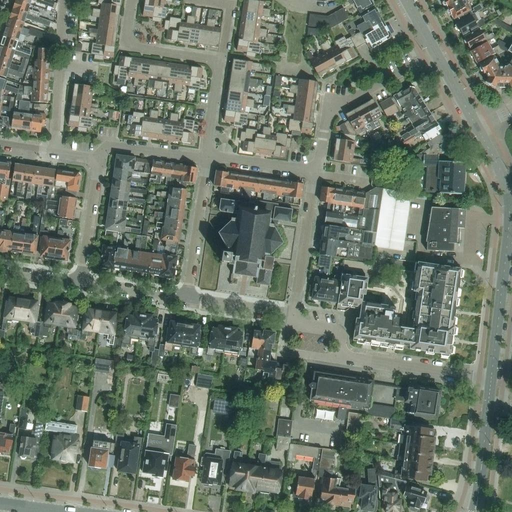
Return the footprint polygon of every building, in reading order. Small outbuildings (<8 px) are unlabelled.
[(30,5),(16,0),(15,0),(13,6),(13,7),(12,9),(29,15),(28,17),(30,17),(31,13),(28,12),(30,5)] [(57,4),(51,2),(45,0),(16,0),(30,5),(31,1),(55,9),(57,4)] [(250,0),(243,0),(242,10),(269,14),(270,10),(262,9),(263,2),(250,0)] [(351,5),(354,3),(360,13),(373,5),(372,4),(373,2),(371,0),(348,0),(351,5)] [(458,0),(446,7),(447,9),(446,11),(448,13),(450,13),(450,15),(451,15),(453,19),(457,17),(458,19),(456,20),(457,21),(458,20),(462,18),(463,19),(477,12),(482,9),(479,5),(472,9),(473,11),(471,12),(470,10),(467,5),(468,2),(466,0),(458,0)] [(101,4),(100,10),(92,9),(92,13),(119,17),(120,7),(101,4)] [(151,21),(151,22),(161,23),(161,18),(165,19),(166,8),(163,7),(163,8),(144,5),(142,16),(154,18),(153,21),(151,21)] [(375,9),(374,7),(361,15),(365,23),(357,27),(360,32),(361,34),(383,22),(378,14),(379,12),(377,9),(375,9)] [(349,18),(343,8),(342,9),(338,11),(337,11),(343,22),(349,18)] [(25,19),(44,25),(49,27),(50,22),(33,16),(34,14),(31,13),(30,17),(28,17),(29,15),(12,9),(12,11),(11,11),(9,18),(24,23),(25,19)] [(269,14),(242,10),(241,20),(260,23),(261,17),(269,18),(269,14)] [(343,22),(337,11),(337,12),(333,14),(332,14),(338,24),(343,22)] [(457,30),(459,30),(462,35),(477,27),(478,29),(485,25),(482,19),(481,19),(477,12),(463,19),(456,24),(456,25),(456,27),(457,30)] [(119,17),(92,13),(91,17),(99,18),(98,24),(117,27),(119,17)] [(338,24),(332,14),(331,14),(331,15),(327,17),(330,29),(338,24)] [(177,42),(187,43),(191,16),(187,16),(186,24),(180,23),(177,42)] [(187,43),(197,45),(200,26),(194,25),(195,17),(191,16),(187,43)] [(330,29),(327,17),(326,16),(326,17),(322,17),(322,16),(320,28),(330,29)] [(163,30),(164,30),(164,28),(168,28),(166,40),(177,42),(180,23),(181,19),(170,17),(169,21),(165,20),(163,30)] [(24,23),(9,18),(7,25),(6,28),(23,34),(22,35),(24,36),(25,32),(28,33),(28,35),(35,38),(35,37),(42,39),(44,33),(29,28),(29,30),(22,28),(24,23)] [(206,27),(200,26),(197,45),(207,46),(211,20),(207,19),(206,27)] [(220,29),(214,28),(215,20),(211,20),(207,46),(218,48),(220,29)] [(260,23),(241,20),(239,30),(266,34),(267,30),(259,29),(260,23)] [(366,43),(370,50),(378,45),(378,44),(389,38),(390,35),(383,22),(361,34),(366,42),(366,43)] [(117,27),(98,24),(98,30),(90,29),(89,33),(116,37),(117,27)] [(486,42),(494,38),(497,36),(501,29),(498,27),(496,31),(491,34),(487,36),(485,32),(481,34),(478,29),(468,35),(463,37),(464,39),(464,41),(465,43),(467,44),(470,49),(485,40),(486,42)] [(23,34),(6,28),(6,29),(5,29),(5,30),(3,36),(18,41),(20,35),(22,35),(23,34)] [(266,34),(239,30),(238,40),(257,43),(257,42),(258,37),(266,38),(266,34)] [(355,35),(360,46),(366,43),(366,42),(361,34),(360,32),(355,35)] [(116,37),(89,33),(88,37),(96,38),(96,44),(92,43),(92,44),(115,47),(116,37)] [(355,35),(349,38),(353,44),(355,49),(360,46),(355,35)] [(0,46),(29,56),(31,51),(22,48),(24,43),(18,41),(3,36),(1,43),(0,46)] [(344,37),(334,42),(336,46),(336,45),(345,62),(355,57),(349,46),(351,46),(353,44),(349,38),(346,40),(344,37)] [(257,43),(238,40),(236,51),(248,52),(247,56),(245,56),(255,58),(255,53),(259,54),(261,43),(257,42),(257,43)] [(511,44),(510,47),(498,40),(496,44),(498,46),(499,48),(504,51),(507,53),(508,51),(511,53),(511,44)] [(336,45),(336,46),(331,48),(327,41),(324,43),(323,43),(337,67),(345,62),(336,45)] [(496,53),(497,55),(498,54),(504,51),(499,48),(498,46),(491,50),(486,42),(471,51),(472,53),(471,54),(473,57),(474,57),(477,63),(482,60),(496,53)] [(324,52),(318,55),(328,72),(337,67),(323,43),(320,45),(324,52)] [(92,44),(90,54),(94,55),(93,59),(103,61),(103,60),(100,60),(101,56),(113,58),(115,47),(92,44)] [(391,51),(388,44),(379,49),(383,56),(391,51)] [(0,55),(12,59),(13,55),(23,58),(21,63),(27,65),(28,60),(29,56),(0,46),(0,55)] [(37,61),(48,61),(49,49),(44,49),(44,47),(44,46),(37,46),(37,49),(38,49),(37,60),(37,61)] [(328,72),(318,55),(313,58),(309,51),(306,53),(310,60),(309,60),(318,77),(328,72)] [(485,73),(486,75),(488,78),(485,82),(494,87),(496,83),(497,83),(499,87),(503,88),(506,88),(507,83),(509,83),(511,88),(511,86),(511,56),(507,53),(504,51),(498,54),(501,60),(499,60),(497,62),(494,56),(483,63),(479,65),(480,67),(479,69),(480,72),(482,72),(483,74),(485,73)] [(12,59),(0,55),(0,65),(24,74),(27,65),(21,63),(20,67),(10,64),(12,59)] [(128,77),(131,58),(120,57),(118,68),(114,68),(115,66),(114,66),(113,75),(117,75),(117,79),(128,81),(128,77)] [(128,77),(134,78),(133,86),(137,86),(141,60),(131,58),(128,77)] [(251,62),(232,59),(231,70),(250,73),(251,67),(259,68),(259,64),(251,63),(251,62)] [(48,72),(48,61),(37,61),(37,60),(33,60),(33,66),(28,66),(27,70),(48,72)] [(141,60),(137,86),(141,87),(142,79),(148,80),(151,61),(141,60)] [(151,61),(148,80),(154,81),(153,89),(157,89),(161,63),(151,61)] [(161,63),(157,89),(161,90),(162,82),(168,83),(171,64),(161,63)] [(171,64),(168,83),(174,84),(173,92),(177,92),(181,66),(171,64)] [(0,76),(5,78),(7,73),(22,79),(24,74),(0,65),(0,76)] [(181,66),(177,92),(181,93),(182,85),(188,86),(191,67),(181,66)] [(187,90),(198,91),(199,91),(199,87),(204,88),(205,79),(204,79),(204,81),(200,80),(202,69),(191,67),(188,86),(187,90)] [(47,82),(48,72),(27,70),(25,75),(32,75),(32,81),(47,82)] [(250,73),(231,70),(229,80),(256,84),(257,80),(249,79),(250,73)] [(5,86),(7,81),(0,78),(0,89),(4,90),(17,95),(18,90),(5,86)] [(299,79),(299,80),(298,86),(290,85),(289,89),(316,93),(318,82),(299,79)] [(256,84),(229,80),(228,90),(247,93),(248,87),(256,88),(256,84)] [(23,91),(47,92),(47,82),(32,81),(31,87),(23,87),(23,91)] [(72,95),(91,98),(92,92),(100,93),(101,89),(93,87),(74,84),(72,95)] [(23,87),(23,86),(19,85),(18,90),(17,95),(15,100),(21,100),(21,96),(23,96),(23,95),(23,91),(23,87)] [(409,87),(393,97),(399,107),(402,105),(404,108),(405,109),(411,105),(409,101),(418,95),(413,88),(410,87),(409,87)] [(4,90),(0,89),(0,99),(2,100),(2,101),(9,101),(10,101),(13,102),(13,98),(3,96),(4,90)] [(316,93),(289,89),(289,93),(297,94),(296,100),(315,103),(316,93)] [(228,90),(226,100),(253,104),(254,100),(246,99),(247,93),(228,90)] [(30,102),(41,103),(45,103),(46,103),(47,92),(23,91),(23,95),(31,96),(30,102)] [(91,98),(72,95),(71,105),(98,109),(98,105),(90,104),(91,98)] [(405,109),(403,111),(404,113),(404,114),(407,118),(416,112),(414,109),(423,103),(418,95),(409,101),(411,105),(405,109)] [(390,98),(384,101),(392,114),(397,111),(390,98)] [(373,99),(363,105),(376,128),(380,126),(376,119),(382,116),(373,99)] [(226,100),(225,110),(244,113),(245,107),(253,108),(253,104),(226,100)] [(282,108),(286,109),(313,113),(315,103),(296,100),(295,106),(283,104),(282,108)] [(4,107),(4,111),(11,112),(12,106),(13,102),(10,101),(9,106),(9,108),(4,107)] [(13,112),(11,127),(20,129),(24,102),(19,101),(17,113),(13,112)] [(392,114),(384,101),(379,104),(387,117),(392,114)] [(28,114),(29,104),(30,102),(24,102),(20,129),(30,130),(32,115),(28,114)] [(409,122),(411,124),(429,112),(423,103),(414,109),(416,112),(407,118),(407,119),(405,120),(407,123),(409,122)] [(98,109),(71,105),(69,115),(88,117),(89,112),(97,113),(98,109)] [(365,130),(373,130),(376,128),(363,105),(354,109),(365,130)] [(313,113),(286,109),(286,113),(294,114),(293,120),(312,123),(313,113)] [(343,124),(339,126),(343,134),(355,136),(356,135),(365,130),(354,109),(345,115),(348,121),(343,124)] [(143,117),(140,136),(150,138),(154,111),(150,110),(149,118),(143,117)] [(225,110),(223,121),(235,123),(235,127),(233,126),(233,127),(235,127),(241,128),(242,128),(242,124),(246,124),(248,113),(244,113),(225,110)] [(154,111),(150,138),(160,139),(163,120),(157,119),(158,112),(154,111)] [(129,135),(140,136),(143,117),(144,114),(133,112),(132,116),(128,115),(127,124),(127,122),(131,123),(129,135)] [(414,129),(408,133),(410,137),(413,135),(435,122),(429,112),(411,124),(414,128),(414,129)] [(163,120),(160,139),(170,141),(174,114),(170,113),(169,121),(163,120)] [(45,115),(42,114),(39,114),(38,116),(32,115),(30,130),(40,132),(41,125),(43,125),(43,126),(44,126),(45,115)] [(174,114),(170,141),(180,142),(183,123),(177,122),(178,114),(174,114)] [(90,129),(92,118),(88,117),(69,115),(68,126),(80,127),(79,131),(77,131),(77,132),(86,133),(87,128),(90,129)] [(194,121),(183,119),(183,123),(180,142),(191,144),(193,132),(197,133),(197,135),(198,125),(194,125),(194,121)] [(291,135),(300,137),(300,136),(298,136),(298,132),(310,134),(312,123),(293,120),(289,119),(288,130),(291,131),(291,135)] [(435,122),(413,135),(415,138),(421,134),(426,142),(442,132),(439,128),(436,123),(435,122)] [(262,135),(256,134),(255,134),(253,153),(263,154),(267,128),(263,127),(262,135)] [(271,128),(267,128),(263,154),(273,156),(276,137),(275,137),(270,136),(271,128)] [(242,151),(253,153),(255,134),(256,134),(257,130),(245,129),(245,132),(241,132),(239,141),(240,141),(240,139),(244,140),(242,151)] [(378,132),(371,135),(375,142),(381,138),(378,132)] [(407,132),(401,136),(404,141),(410,137),(408,133),(407,132)] [(430,148),(425,151),(427,155),(438,155),(447,154),(452,153),(449,148),(450,145),(450,144),(442,132),(426,142),(430,148)] [(289,148),(291,139),(286,138),(287,135),(276,133),(275,137),(276,137),(273,156),(284,157),(285,146),(289,146),(289,148)] [(336,139),(334,150),(353,152),(355,136),(343,134),(343,140),(336,139)] [(404,141),(402,142),(404,145),(415,138),(413,135),(410,137),(404,141)] [(394,145),(393,145),(390,145),(388,144),(372,142),(370,156),(381,156),(393,155),(393,150),(394,145)] [(353,152),(334,150),(332,160),(351,163),(351,162),(359,164),(360,160),(352,158),(353,152)] [(145,161),(137,159),(125,158),(126,156),(117,155),(117,157),(116,157),(115,162),(116,162),(115,168),(114,168),(114,170),(133,173),(133,172),(144,174),(145,161)] [(423,155),(422,167),(428,168),(427,191),(439,192),(439,194),(440,194),(462,195),(463,195),(464,163),(465,163),(464,163),(442,162),(442,161),(441,161),(438,161),(438,155),(427,155),(423,155)] [(152,162),(145,161),(144,174),(150,175),(152,162)] [(150,180),(149,182),(159,184),(160,181),(160,177),(162,163),(158,162),(157,161),(155,161),(154,162),(152,162),(150,175),(150,176),(156,176),(155,180),(150,179),(150,180)] [(0,202),(6,203),(10,180),(8,180),(10,164),(0,162),(0,202)] [(160,177),(166,178),(165,185),(169,185),(170,179),(172,164),(168,164),(167,163),(165,162),(164,163),(162,163),(160,177)] [(14,164),(13,169),(11,182),(17,183),(15,197),(20,198),(22,183),(25,166),(21,165),(20,164),(17,164),(16,165),(14,164)] [(172,164),(170,179),(176,179),(174,188),(174,189),(179,189),(182,166),(178,165),(177,164),(175,164),(174,165),(172,164)] [(25,166),(22,183),(28,184),(25,198),(30,199),(32,185),(35,168),(31,167),(30,166),(27,165),(26,166),(25,166)] [(182,166),(179,189),(185,190),(186,182),(194,184),(196,168),(196,167),(186,166),(185,167),(182,166)] [(32,185),(37,186),(35,200),(40,201),(41,196),(42,186),(45,169),(41,169),(40,167),(37,167),(36,168),(35,168),(32,185)] [(45,169),(42,186),(47,187),(46,194),(47,194),(51,195),(55,171),(51,170),(50,169),(47,168),(46,169),(45,169)] [(57,171),(56,176),(54,188),(64,189),(66,172),(62,172),(61,171),(59,170),(58,171),(57,171)] [(112,179),(112,180),(130,183),(142,185),(143,179),(131,177),(131,173),(133,174),(133,173),(114,170),(113,176),(114,176),(113,179),(112,179)] [(216,170),(214,186),(221,187),(220,193),(224,194),(227,173),(225,172),(225,171),(216,170)] [(72,173),(66,172),(64,189),(65,189),(64,197),(70,198),(75,198),(76,198),(77,191),(77,189),(78,188),(78,185),(78,184),(78,182),(79,182),(80,176),(78,173),(72,172),(72,173)] [(227,173),(224,194),(228,194),(229,189),(235,190),(238,173),(230,172),(230,173),(227,173)] [(238,173),(235,190),(242,191),(241,197),(245,197),(248,176),(246,176),(246,175),(238,173)] [(248,176),(245,197),(249,198),(250,192),(257,193),(259,177),(251,175),(251,176),(248,176)] [(259,177),(257,193),(263,194),(262,200),(267,201),(270,179),(268,179),(268,178),(259,177)] [(270,179),(267,201),(271,201),(272,195),(278,196),(281,180),(273,179),(273,180),(270,179)] [(146,195),(146,190),(129,188),(130,183),(112,180),(111,186),(112,186),(112,189),(111,189),(111,190),(129,192),(146,195)] [(283,203),(288,204),(292,182),(289,182),(289,181),(281,180),(278,196),(284,197),(283,203)] [(293,204),(293,202),(294,198),(300,199),(303,183),(294,182),(294,183),(292,182),(288,204),(293,204)] [(326,210),(331,210),(334,188),(333,189),(331,189),(332,188),(322,186),(320,202),(327,203),(326,210)] [(160,197),(167,199),(185,201),(185,200),(184,200),(185,198),(186,198),(187,190),(185,190),(179,189),(174,189),(174,188),(169,187),(169,188),(168,193),(160,192),(160,193),(160,197)] [(357,216),(355,230),(376,233),(382,189),(382,188),(377,187),(373,189),(366,193),(365,193),(362,217),(357,216)] [(340,214),(344,190),(341,190),(342,189),(334,188),(331,210),(331,212),(332,212),(336,213),(340,214)] [(127,202),(144,204),(145,201),(128,198),(129,192),(111,190),(110,196),(111,196),(110,199),(109,199),(127,202)] [(345,206),(351,207),(353,191),(346,190),(346,191),(344,190),(340,214),(344,214),(345,206)] [(363,192),(355,191),(353,207),(359,208),(357,216),(362,217),(365,193),(363,193),(363,192)] [(47,194),(46,196),(45,203),(45,204),(74,209),(75,205),(76,204),(76,201),(76,200),(76,198),(75,198),(70,198),(64,197),(59,196),(58,203),(50,201),(51,195),(47,194)] [(130,213),(142,215),(143,210),(126,207),(127,202),(109,199),(108,206),(109,206),(109,209),(108,208),(108,209),(130,213)] [(158,207),(166,209),(183,211),(184,211),(184,210),(183,210),(183,208),(184,208),(185,201),(167,199),(166,203),(159,202),(159,203),(158,207)] [(278,221),(290,223),(290,222),(292,210),(292,209),(276,207),(276,205),(277,205),(277,204),(255,201),(254,207),(253,207),(253,211),(249,210),(249,208),(248,207),(248,208),(245,208),(246,203),(237,201),(220,199),(218,210),(220,212),(229,213),(228,216),(228,218),(231,219),(230,221),(218,233),(226,248),(226,250),(222,250),(222,253),(220,261),(220,262),(222,263),(222,262),(228,263),(228,265),(232,265),(231,274),(233,275),(244,276),(257,278),(256,284),(269,286),(273,260),(273,258),(270,257),(270,255),(283,243),(274,227),(275,225),(277,226),(278,223),(278,221)] [(74,214),(74,213),(74,209),(45,204),(45,209),(57,211),(56,217),(72,219),(73,218),(74,217),(74,214)] [(465,210),(430,207),(425,242),(427,242),(426,250),(453,252),(454,244),(456,244),(456,243),(455,243),(455,239),(458,238),(458,234),(456,233),(456,228),(464,229),(464,228),(465,210)] [(137,215),(136,220),(125,218),(126,212),(130,213),(108,209),(107,215),(108,215),(107,218),(106,218),(106,219),(124,221),(141,224),(142,216),(137,215)] [(157,218),(164,219),(182,221),(181,221),(181,218),(182,219),(183,211),(166,209),(165,214),(157,213),(157,218)] [(340,226),(340,227),(355,230),(357,216),(344,214),(340,214),(336,213),(332,212),(331,212),(326,212),(325,216),(324,217),(323,220),(324,222),(324,223),(340,226)] [(34,255),(39,224),(40,217),(34,216),(33,225),(31,225),(30,232),(25,231),(22,253),(31,255),(31,253),(33,254),(33,255),(34,255)] [(106,225),(106,229),(140,234),(140,230),(123,227),(124,221),(106,219),(105,225),(106,225)] [(155,228),(161,229),(180,232),(180,231),(180,229),(181,229),(182,221),(164,219),(163,224),(156,223),(155,228)] [(9,252),(10,252),(13,232),(14,223),(9,222),(8,231),(1,230),(0,236),(0,251),(6,253),(6,251),(7,251),(7,250),(9,250),(9,252)] [(20,233),(13,232),(10,252),(19,253),(19,251),(21,252),(21,253),(22,253),(25,231),(26,225),(21,224),(20,233)] [(322,236),(322,239),(374,246),(376,233),(355,230),(340,227),(324,225),(322,236)] [(56,238),(48,237),(48,232),(43,231),(44,226),(40,226),(38,237),(41,237),(39,247),(39,252),(41,252),(41,258),(54,260),(53,259),(56,238)] [(154,236),(154,239),(160,239),(166,240),(178,242),(178,239),(179,239),(180,232),(161,229),(161,234),(154,233),(154,236)] [(56,238),(53,259),(54,260),(55,260),(55,258),(58,259),(57,260),(67,262),(70,240),(62,239),(63,232),(57,231),(56,238)] [(115,249),(118,233),(118,232),(106,231),(105,237),(112,238),(110,248),(103,247),(104,245),(102,245),(99,268),(109,269),(109,268),(112,268),(115,249)] [(130,235),(124,234),(122,250),(115,249),(112,268),(121,270),(121,269),(123,269),(123,270),(124,270),(127,250),(130,235)] [(141,237),(141,240),(136,272),(137,272),(137,271),(140,272),(139,273),(148,274),(151,254),(144,253),(146,237),(141,237)] [(134,251),(127,250),(124,270),(133,272),(133,271),(136,271),(135,272),(136,272),(141,240),(136,239),(134,251)] [(319,255),(331,257),(371,262),(374,247),(374,246),(322,239),(319,255)] [(151,254),(148,274),(149,274),(149,273),(152,273),(151,274),(160,276),(163,256),(156,255),(158,241),(153,240),(151,254)] [(178,242),(166,240),(165,242),(163,256),(160,276),(164,276),(163,277),(173,279),(177,257),(176,256),(177,248),(178,242)] [(324,301),(328,278),(331,257),(319,255),(318,266),(323,266),(322,278),(314,276),(312,288),(314,289),(312,299),(321,301),(321,299),(323,299),(323,301),(324,301)] [(342,268),(342,270),(347,270),(347,268),(367,270),(371,267),(372,264),(343,260),(342,268)] [(412,292),(419,293),(419,292),(456,298),(456,297),(458,297),(459,289),(457,289),(459,278),(461,278),(462,270),(460,270),(460,268),(417,262),(417,264),(418,264),(418,268),(417,271),(415,271),(414,283),(416,283),(415,290),(413,290),(412,292)] [(365,295),(365,294),(367,278),(356,276),(357,272),(352,271),(351,275),(341,274),(336,310),(345,311),(349,309),(349,306),(355,307),(359,307),(360,307),(361,302),(362,295),(365,295)] [(338,280),(340,280),(341,277),(334,276),(333,279),(328,278),(324,301),(332,302),(332,301),(334,301),(334,303),(335,303),(338,280)] [(419,292),(419,293),(418,300),(416,300),(414,312),(416,312),(415,319),(415,321),(454,326),(455,318),(453,317),(455,306),(457,307),(458,299),(456,298),(419,292)] [(1,329),(6,329),(7,322),(11,323),(11,321),(19,322),(23,297),(15,296),(14,296),(14,298),(9,297),(8,302),(6,301),(1,329)] [(31,299),(23,297),(19,322),(28,324),(27,329),(30,329),(29,334),(33,334),(33,337),(38,338),(40,323),(36,322),(38,306),(38,307),(35,306),(36,302),(31,301),(31,299)] [(51,326),(59,328),(62,303),(54,302),(54,305),(48,304),(45,323),(41,322),(40,323),(38,338),(38,339),(41,339),(41,337),(47,337),(48,329),(50,329),(51,326)] [(379,345),(385,305),(361,302),(360,307),(359,307),(360,307),(358,319),(355,318),(352,341),(356,341),(356,343),(364,345),(364,343),(370,344),(370,346),(378,347),(378,345),(379,345)] [(76,341),(76,340),(77,332),(77,331),(74,330),(76,316),(75,315),(76,308),(70,307),(71,304),(62,303),(59,328),(66,329),(65,333),(68,334),(67,340),(76,341)] [(402,348),(409,349),(412,329),(397,327),(398,318),(395,318),(395,316),(394,315),(395,307),(385,305),(379,345),(380,345),(379,347),(387,348),(388,346),(394,347),(394,349),(402,350),(402,348)] [(88,337),(88,333),(98,334),(102,309),(94,308),(93,310),(88,310),(87,314),(84,313),(84,318),(82,332),(77,332),(76,340),(80,340),(85,341),(85,337),(88,337)] [(110,310),(102,309),(98,334),(107,336),(106,340),(109,340),(108,345),(116,346),(116,347),(118,338),(114,338),(116,319),(114,319),(115,314),(110,313),(110,310)] [(129,344),(129,339),(139,340),(142,315),(134,314),(133,317),(131,317),(127,316),(125,332),(123,332),(122,339),(118,338),(116,347),(121,347),(121,348),(125,348),(126,344),(129,344)] [(157,329),(157,325),(156,325),(156,321),(153,320),(150,320),(151,317),(142,315),(139,340),(147,342),(147,347),(149,347),(148,352),(151,352),(149,366),(156,367),(157,357),(158,350),(154,350),(157,329)] [(454,327),(454,326),(415,321),(415,319),(413,319),(412,329),(409,349),(425,352),(425,354),(433,355),(433,353),(440,354),(440,356),(448,357),(448,355),(449,355),(450,354),(452,354),(453,346),(451,346),(453,335),(454,335),(456,327),(454,327)] [(158,350),(157,357),(163,358),(164,351),(172,352),(180,353),(181,348),(185,322),(174,320),(173,323),(171,323),(171,327),(168,326),(167,331),(165,346),(159,345),(158,350)] [(185,322),(181,348),(189,349),(188,355),(196,356),(198,348),(199,336),(200,331),(197,331),(198,327),(196,327),(196,323),(185,322)] [(207,351),(205,361),(210,361),(211,357),(214,357),(214,352),(223,353),(227,328),(219,327),(218,330),(212,329),(212,333),(210,333),(209,336),(208,341),(207,351)] [(227,328),(223,353),(244,356),(246,348),(241,347),(242,341),(242,338),(240,338),(241,334),(235,333),(235,329),(227,328)] [(250,348),(248,348),(247,358),(256,359),(257,359),(259,349),(270,351),(271,347),(271,345),(270,345),(270,343),(272,343),(274,333),(264,332),(263,334),(261,333),(261,332),(254,331),(254,332),(253,332),(250,348)] [(266,384),(279,386),(285,387),(289,366),(282,364),(281,365),(277,364),(272,363),(272,360),(273,360),(269,359),(270,351),(259,349),(257,359),(256,359),(254,370),(262,371),(262,373),(263,373),(262,381),(266,381),(266,384)] [(108,374),(110,360),(94,358),(93,372),(108,374)] [(346,407),(348,408),(349,406),(369,409),(373,381),(357,378),(358,377),(319,371),(318,372),(313,371),(311,382),(307,386),(310,389),(309,400),(315,401),(314,402),(339,406),(337,419),(344,420),(346,407)] [(210,389),(212,376),(197,374),(195,387),(210,389)] [(394,400),(395,400),(409,402),(408,413),(409,414),(410,415),(413,416),(415,415),(434,418),(435,416),(436,415),(436,412),(436,409),(437,399),(439,397),(439,394),(438,392),(438,391),(435,390),(435,389),(416,386),(416,388),(411,387),(411,388),(407,388),(407,389),(396,387),(394,400)] [(174,397),(174,396),(170,395),(168,404),(177,405),(178,398),(174,397)] [(88,397),(77,396),(74,411),(86,413),(88,397)] [(214,399),(212,413),(230,416),(232,402),(214,399)] [(25,430),(27,416),(25,416),(26,408),(21,407),(17,429),(25,430)] [(290,437),(292,421),(278,419),(276,435),(290,437)] [(404,435),(402,444),(432,448),(433,440),(434,438),(435,438),(435,437),(436,436),(436,434),(436,433),(436,431),(436,430),(407,427),(408,421),(390,419),(389,429),(394,429),(394,431),(400,432),(400,433),(400,434),(401,434),(404,435)] [(67,461),(74,462),(75,453),(76,453),(78,442),(74,442),(77,426),(46,421),(44,431),(59,433),(58,437),(53,436),(50,454),(52,454),(51,459),(58,460),(59,457),(67,458),(67,461)] [(13,436),(15,425),(9,424),(7,434),(0,433),(0,453),(2,453),(8,454),(9,447),(11,447),(13,436)] [(38,451),(42,425),(35,424),(33,432),(31,431),(30,438),(21,437),(18,456),(20,456),(21,458),(24,459),(26,457),(33,458),(33,455),(38,456),(38,451)] [(160,477),(162,477),(163,468),(166,469),(166,471),(168,461),(167,461),(170,461),(171,455),(172,455),(176,425),(166,424),(164,436),(162,445),(147,442),(145,450),(143,467),(143,469),(142,472),(152,474),(152,476),(153,476),(155,478),(158,479),(160,477)] [(121,448),(118,467),(117,472),(134,474),(138,446),(141,447),(143,438),(133,437),(133,440),(125,439),(125,442),(122,442),(123,436),(115,434),(115,437),(115,447),(121,448)] [(93,440),(89,462),(89,466),(89,469),(98,470),(98,468),(99,468),(99,467),(105,468),(105,467),(113,468),(115,455),(113,455),(115,447),(115,437),(111,436),(110,443),(93,440)] [(275,449),(288,451),(289,444),(290,438),(277,436),(275,449)] [(176,457),(173,474),(172,479),(188,481),(189,472),(193,473),(194,466),(193,466),(194,460),(193,460),(196,446),(188,444),(186,459),(176,457)] [(289,444),(288,451),(287,461),(294,462),(295,456),(313,458),(310,478),(298,477),(297,478),(296,480),(295,483),(296,485),(296,490),(295,495),(297,495),(297,498),(309,500),(310,497),(311,497),(312,488),(314,488),(316,470),(318,471),(319,469),(321,455),(322,451),(322,449),(289,444)] [(432,448),(402,444),(404,445),(402,456),(397,455),(396,460),(401,461),(430,465),(431,457),(432,449),(432,448)] [(213,459),(203,458),(201,457),(200,466),(203,467),(202,479),(201,483),(202,484),(204,486),(207,487),(207,486),(209,485),(210,485),(210,484),(219,485),(220,480),(222,469),(227,470),(230,451),(215,449),(214,454),(213,459)] [(236,489),(244,490),(248,465),(240,463),(242,457),(239,457),(240,453),(234,452),(231,472),(230,472),(230,476),(229,484),(236,485),(236,489)] [(248,465),(244,490),(253,491),(253,488),(256,488),(255,492),(257,492),(258,488),(260,489),(265,455),(258,454),(256,466),(248,465)] [(265,455),(260,489),(259,492),(269,494),(269,491),(277,492),(281,468),(278,468),(279,463),(272,462),(272,456),(265,455)] [(333,461),(334,457),(321,455),(319,469),(318,471),(318,476),(323,477),(321,486),(322,486),(322,491),(321,491),(320,498),(321,501),(325,501),(324,503),(326,506),(330,506),(333,505),(333,504),(338,505),(338,504),(341,504),(343,504),(345,503),(345,501),(345,500),(347,501),(348,502),(350,502),(352,501),(353,502),(353,497),(356,497),(357,490),(356,490),(355,484),(347,483),(347,485),(339,484),(340,479),(336,478),(336,479),(331,478),(333,461)] [(431,477),(430,475),(429,475),(429,473),(430,465),(401,461),(400,471),(394,470),(394,475),(382,472),(381,476),(394,479),(408,482),(414,484),(416,479),(429,481),(430,480),(430,479),(431,477)] [(375,505),(376,501),(375,501),(376,493),(374,470),(369,470),(368,477),(369,485),(361,484),(360,497),(361,497),(360,499),(362,499),(361,509),(363,509),(363,511),(369,511),(370,510),(372,511),(372,508),(376,509),(376,505),(375,505)] [(399,511),(400,499),(397,498),(398,489),(394,483),(394,479),(381,476),(377,475),(378,487),(382,488),(381,496),(383,496),(383,504),(385,504),(384,511),(399,511)] [(425,495),(425,493),(407,487),(408,482),(394,479),(394,483),(398,489),(404,491),(403,495),(406,496),(405,498),(410,500),(410,502),(409,502),(409,503),(409,504),(408,506),(410,506),(409,509),(410,510),(414,511),(416,511),(417,508),(418,509),(420,502),(422,503),(423,501),(425,502),(427,495),(425,495)]
